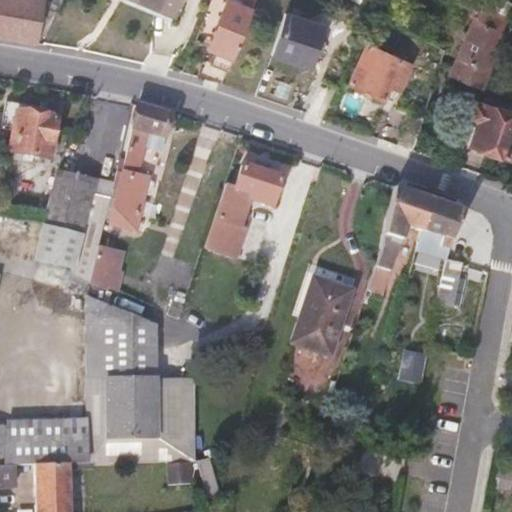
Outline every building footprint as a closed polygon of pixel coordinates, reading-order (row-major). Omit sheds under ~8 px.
[(42,0),(0,0),(0,35),(33,42),(42,0)] [(132,0),(170,16),(176,0),(132,0)] [(220,84),(225,70),(248,12),(252,0),(247,0),(244,10),(225,2),(205,49),(214,53),(209,62),(201,59),(194,77),(220,84)] [(480,88),(501,31),(499,31),(507,17),(481,3),(483,0),(482,0),(474,0),(471,8),(475,12),(446,74),(480,88)] [(307,66),(320,25),(283,14),(271,55),(307,66)] [(396,90),(407,64),(363,45),(345,83),(380,99),(387,86),(396,90)] [(511,103),(483,93),(480,101),(474,98),(467,117),(475,121),(465,145),(504,160),(511,137),(511,103)] [(159,151),(168,115),(135,107),(122,163),(139,167),(144,147),(159,151)] [(48,159),(56,120),(15,112),(7,151),(48,159)] [(415,135),(423,118),(410,112),(405,124),(403,129),(415,135)] [(395,145),(403,129),(405,124),(385,115),(375,138),(395,145)] [(151,185),(145,182),(145,180),(136,177),(139,167),(122,163),(117,161),(112,183),(107,201),(115,203),(111,224),(133,230),(142,195),(149,195),(151,185)] [(270,206),(279,177),(241,164),(233,186),(224,183),(202,248),(232,259),(243,228),(237,226),(247,199),(270,206)] [(58,242),(61,232),(79,236),(70,273),(88,281),(96,251),(107,201),(112,183),(94,178),(92,186),(56,177),(39,238),(58,242)] [(419,232),(429,206),(434,202),(392,188),(384,232),(365,291),(380,295),(404,227),(419,232)] [(447,248),(462,212),(434,202),(429,206),(419,232),(413,253),(444,260),(447,248)] [(106,274),(111,255),(96,251),(88,281),(104,287),(105,285),(111,287),(114,277),(106,274)] [(327,357),(353,280),(315,267),(289,344),(327,357)] [(155,378),(155,325),(86,294),(85,378),(155,378)] [(395,378),(419,381),(423,351),(399,348),(395,378)] [(191,462),(189,380),(155,378),(85,378),(86,418),(84,463),(191,462)] [(84,463),(86,418),(4,421),(4,426),(1,465),(33,464),(68,464),(84,463)] [(218,493),(209,460),(197,462),(208,499),(217,496),(218,493)] [(69,511),(68,464),(33,464),(34,511),(69,511)] [(511,491),(511,490),(511,469),(496,466),(492,487),(511,491)]
